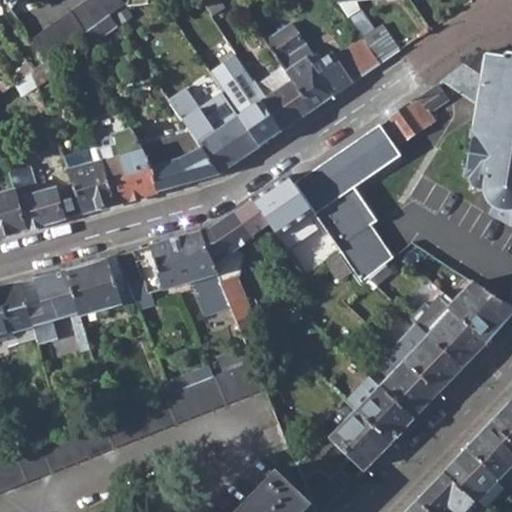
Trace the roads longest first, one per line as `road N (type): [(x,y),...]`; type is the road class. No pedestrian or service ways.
road 1 (residential): [(511,1),(217,200),(0,263)]
road 2 (residential): [(368,511),(511,363)]
